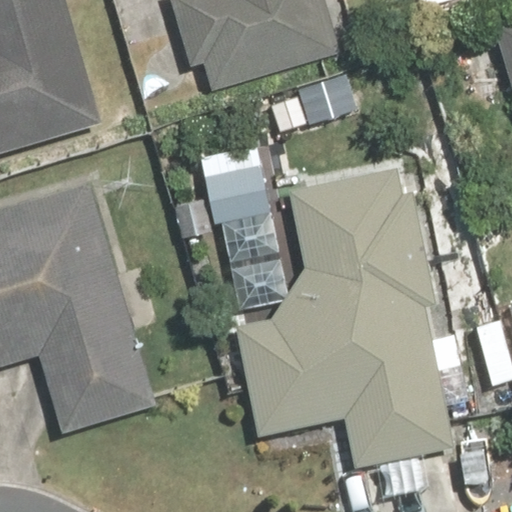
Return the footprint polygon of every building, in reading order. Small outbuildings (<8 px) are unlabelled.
[(0,0),(0,148),(112,117),(79,0),(0,0)] [(189,0),(214,91),(356,52),(342,0),(189,0)] [(472,446),(420,157),(296,179),(313,273),(293,311),(248,319),(269,436),(357,421),(365,465),(472,446)] [(104,170),(0,201),(0,366),(51,351),(74,427),(171,398),(104,170)] [(289,198),(233,211),(246,266),(302,252),(289,198)]
